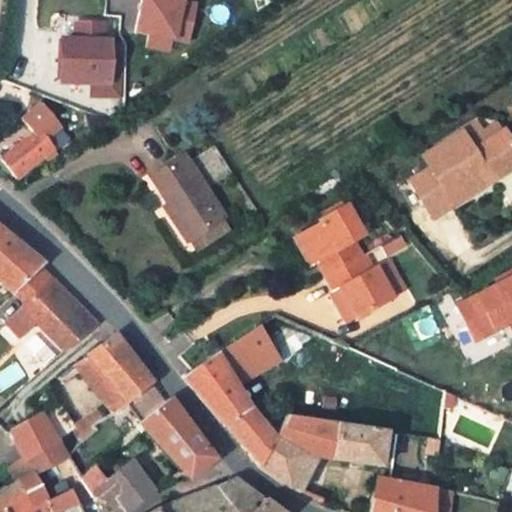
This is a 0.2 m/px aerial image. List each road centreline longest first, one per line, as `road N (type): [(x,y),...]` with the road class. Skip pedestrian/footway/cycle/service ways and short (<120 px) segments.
road 1 (tertiary): [(0,204),(126,326),(224,454)]
road 2 (residential): [(116,511),(224,454)]
